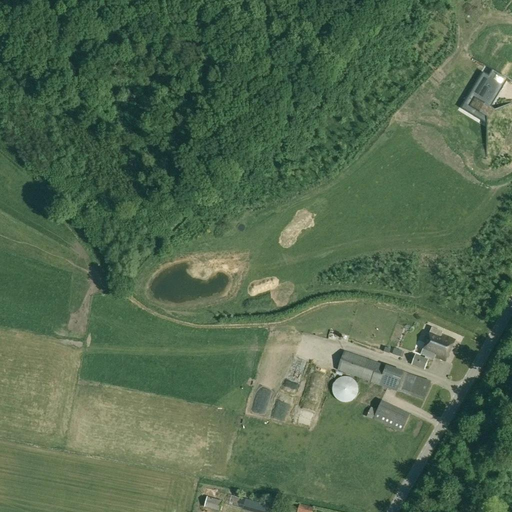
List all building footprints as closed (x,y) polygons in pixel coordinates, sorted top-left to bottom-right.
[(511,81),(508,79),(511,72),(511,61),(504,57),(495,72),(472,58),(484,66),(495,72),(494,73),(495,74),(492,78),(483,73),(481,77),(479,80),(481,81),(470,100),(468,99),(462,108),(471,113),(472,111),(472,112),(474,110),(483,115),(481,119),(482,119),(481,120),(485,123),(486,124),(486,128),(486,158),(487,124),(495,111),(511,103),(511,102),(495,110),(489,107),(496,95),(489,91),(496,81),(503,86),(506,81),(507,81),(508,80),(511,82),(511,81)] [(412,365),(425,370),(428,360),(429,358),(433,360),(435,357),(445,363),(454,343),(440,337),(442,333),(432,328),(421,355),(425,357),(425,359),(415,355),(412,365)] [(404,352),(393,348),(391,354),(402,358),(404,352)] [(397,392),(403,372),(404,371),(368,360),(345,352),(338,371),(361,379),(397,392)] [(285,375),(294,378),(302,358),(292,355),(285,375)] [(403,372),(397,392),(425,401),(431,382),(403,372)] [(279,385),(292,390),(295,381),(282,376),(279,385)] [(333,389),(333,393),(334,396),(336,398),(338,400),(341,402),(344,402),(348,402),(351,401),(353,400),(355,397),(357,395),(358,391),(358,388),(357,385),(356,382),(354,380),(351,378),(348,377),(345,377),(342,377),(339,379),(336,381),(334,383),(333,386),(333,389)] [(366,417),(402,433),(410,415),(382,402),(377,411),(371,408),(366,417)] [(204,507),(218,511),(219,511),(222,506),(245,511),(267,511),(269,506),(225,493),(225,494),(209,490),(204,507)]
